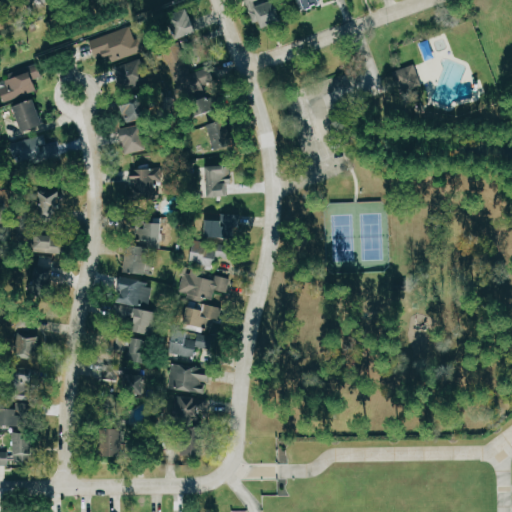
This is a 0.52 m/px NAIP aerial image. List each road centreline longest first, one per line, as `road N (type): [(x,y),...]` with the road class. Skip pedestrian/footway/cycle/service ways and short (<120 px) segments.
road 1 (residential): [(224,470),(280,186),(259,91),(220,0)]
road 2 (residential): [(72,487),(75,392),(101,233),(100,178),(75,95)]
road 3 (residential): [(0,486),(197,487),(224,470)]
road 4 (residential): [(250,67),(430,0)]
